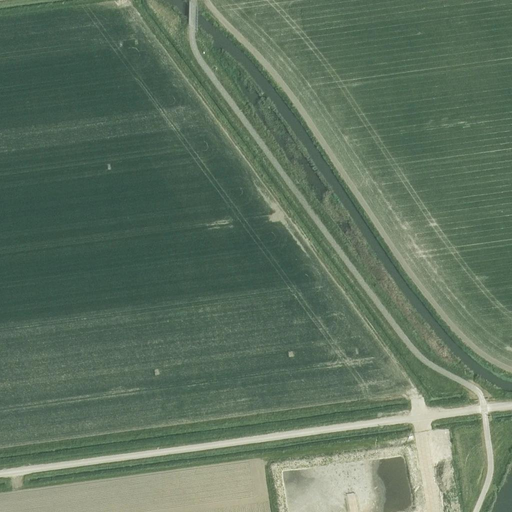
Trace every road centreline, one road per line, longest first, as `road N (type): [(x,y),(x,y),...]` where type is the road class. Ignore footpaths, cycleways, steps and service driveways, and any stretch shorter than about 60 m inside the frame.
road 1 (unclassified): [(0,473),(511,405)]
road 2 (track): [(207,0),(286,89),(452,324),(511,368)]
